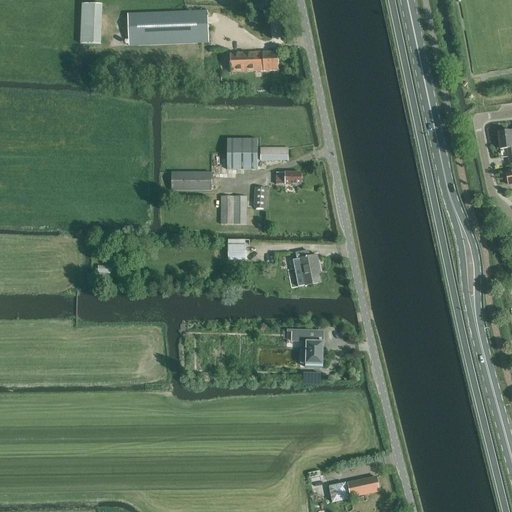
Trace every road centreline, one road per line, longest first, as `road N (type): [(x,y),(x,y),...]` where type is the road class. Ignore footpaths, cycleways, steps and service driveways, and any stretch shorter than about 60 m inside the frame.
road 1 (unclassified): [(414,511),(300,0)]
road 2 (primary): [(511,459),(407,0)]
road 3 (residential): [(511,215),(488,185),(478,120),(511,113)]
